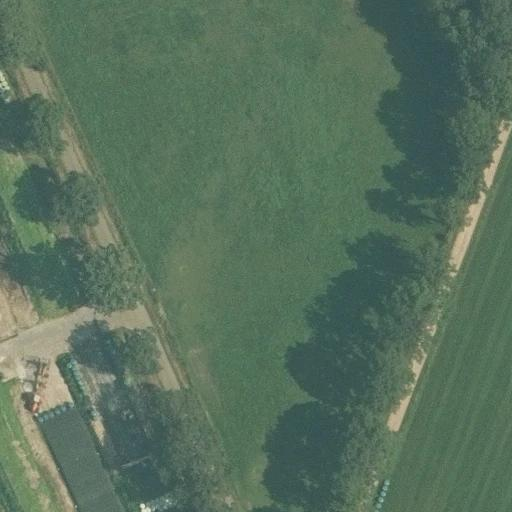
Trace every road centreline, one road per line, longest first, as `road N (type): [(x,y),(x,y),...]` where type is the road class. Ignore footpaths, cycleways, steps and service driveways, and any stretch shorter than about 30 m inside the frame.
road 1 (unclassified): [(226,511),(0,23)]
road 2 (track): [(360,511),(511,114)]
